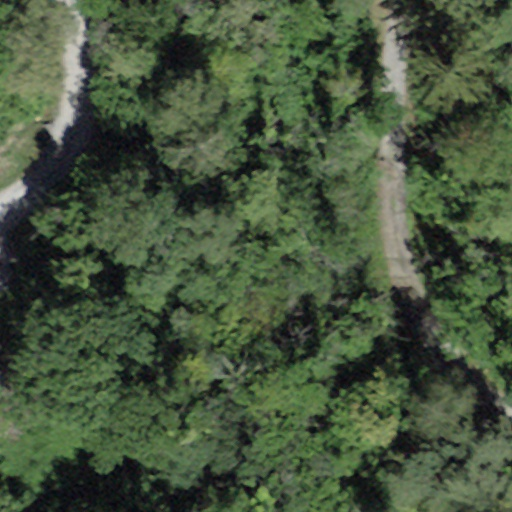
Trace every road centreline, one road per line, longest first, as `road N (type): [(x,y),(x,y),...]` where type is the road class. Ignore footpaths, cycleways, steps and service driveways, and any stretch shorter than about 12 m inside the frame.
road 1 (track): [(399,0),(376,176),(425,327),(511,412)]
road 2 (track): [(0,206),(29,176),(64,114),(60,32),(47,0)]
